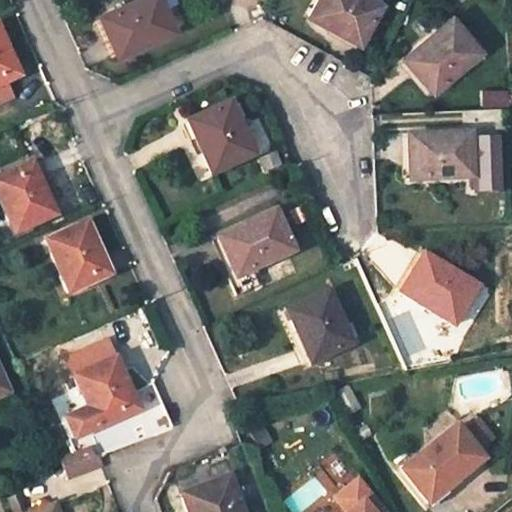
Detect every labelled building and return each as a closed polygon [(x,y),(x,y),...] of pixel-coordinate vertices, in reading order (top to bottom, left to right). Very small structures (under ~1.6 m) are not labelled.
[(159,0),(131,0),(101,14),(110,36),(113,34),(121,52),(172,28),(159,0)] [(373,0),(318,0),(312,12),(344,30),(346,27),(361,35),(379,3),(373,0)] [(451,17),(407,53),(417,66),(415,68),(432,87),(477,49),(451,17)] [(16,74),(0,38),(0,99),(9,95),(2,80),(16,74)] [(227,103),(189,122),(211,172),(251,154),(227,103)] [(408,152),(410,177),(470,173),(468,132),(411,135),(411,152),(408,152)] [(31,164),(0,177),(0,201),(6,215),(10,214),(17,231),(54,215),(31,164)] [(275,210),(223,234),(230,251),(227,253),(237,274),(230,277),(236,291),(260,280),(254,267),(292,249),(275,210)] [(84,221),(50,237),(57,253),(54,254),(69,290),(107,273),(84,221)] [(416,267),(403,290),(453,321),(475,286),(427,256),(419,269),(416,267)] [(326,291),(287,309),(310,360),(349,342),(326,291)] [(115,359),(74,377),(87,407),(66,417),(75,436),(136,407),(115,359)] [(458,427),(405,470),(430,501),(484,458),(458,427)] [(93,457),(89,447),(59,459),(63,469),(93,457)] [(103,464),(99,454),(93,457),(63,469),(67,479),(103,464)] [(241,511),(227,475),(181,493),(188,511),(241,511)] [(347,511),(382,511),(358,481),(336,499),(347,511)]
